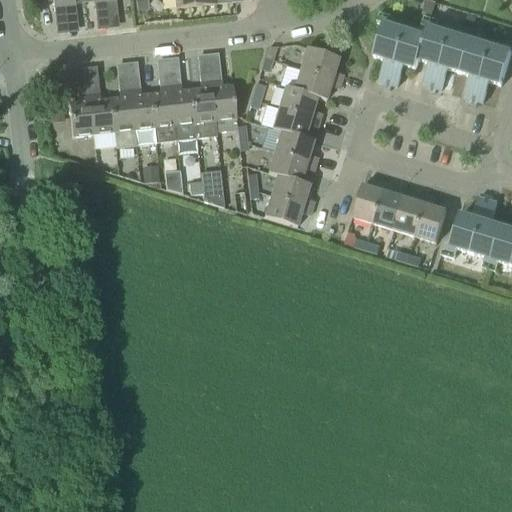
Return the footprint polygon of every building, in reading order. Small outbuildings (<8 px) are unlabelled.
[(63,0),(42,0),(43,4),(53,3),(55,17),(65,16),(63,0)] [(74,1),(80,0),(63,0),(65,16),(76,15),(74,1)] [(93,0),(95,13),(106,12),(104,0),(93,0)] [(115,0),(104,0),(106,12),(116,11),(115,0)] [(145,0),(133,0),(136,14),(147,12),(145,0)] [(174,0),(176,11),(235,5),(234,0),(174,0)] [(431,20),(436,4),(427,2),(422,17),(431,20)] [(416,72),(418,63),(431,20),(425,19),(419,38),(391,29),(394,20),(380,16),(378,25),(384,27),(374,60),(386,63),(379,84),(384,86),(383,90),(391,93),(392,88),(398,90),(404,69),(416,72)] [(477,18),(468,16),(464,29),(473,31),(477,18)] [(431,20),(418,63),(430,67),(423,88),(428,89),(427,94),(435,96),(437,92),(442,93),(448,72),(460,76),(473,34),(466,32),(463,41),(436,33),(438,23),(431,20)] [(501,89),(511,54),(511,46),(507,45),(505,54),(477,45),(479,36),(473,34),(460,76),(471,79),(465,100),(470,102),(468,106),(476,109),(478,104),(483,106),(489,85),(501,89)] [(276,50),(267,51),(264,62),(272,64),(276,50)] [(338,61),(306,51),(299,72),(341,85),(343,78),(334,76),(338,61)] [(269,74),(272,64),(264,62),(261,72),(269,74)] [(341,85),(299,72),(293,92),(317,101),(325,104),(330,89),(339,92),(341,85)] [(220,75),(209,77),(217,135),(237,133),(237,130),(232,89),(222,90),(220,75)] [(193,118),(195,142),(217,139),(217,135),(209,77),(199,78),(201,92),(190,93),(193,118)] [(172,113),(176,144),(195,142),(193,118),(190,93),(181,94),(179,80),(169,81),(172,113)] [(160,97),(150,98),(156,146),(176,144),(172,113),(169,81),(158,82),(160,97)] [(156,146),(150,98),(140,99),(139,84),(128,86),(130,101),(135,145),(136,149),(156,146)] [(110,102),(113,135),(115,147),(135,145),(130,101),(128,86),(118,87),(119,101),(110,102)] [(257,87),(253,98),(261,100),(264,89),(257,87)] [(93,137),(113,135),(110,102),(100,103),(98,89),(88,90),(93,137)] [(68,107),(72,140),(93,137),(88,90),(77,91),(79,106),(68,107)] [(278,111),(319,124),(321,117),(313,114),(317,101),(293,92),(284,90),(278,111)] [(257,112),(261,100),(253,98),(250,109),(257,112)] [(61,108),(46,110),(48,126),(63,124),(61,108)] [(317,131),(319,124),(278,111),(271,132),(280,134),(304,141),(308,128),(317,131)] [(238,142),(247,141),(246,129),(237,130),(237,133),(238,142)] [(274,155),(315,168),(317,161),(309,158),(313,144),(304,141),(280,134),(274,155)] [(248,153),(247,141),(238,142),(240,154),(248,153)] [(313,175),(315,168),(274,155),(268,176),(276,178),(300,185),(304,172),(313,175)] [(144,186),(147,186),(159,185),(158,170),(142,171),(144,186)] [(249,189),(258,188),(256,177),(248,178),(249,189)] [(166,180),(166,192),(182,196),(180,178),(166,180)] [(311,212),(313,205),(305,202),(309,188),(300,185),(276,178),(270,198),(311,212)] [(202,205),(223,211),(219,182),(200,185),(201,197),(202,205)] [(378,192),(363,187),(353,220),(374,227),(387,185),(380,183),(378,192)] [(201,197),(200,185),(189,186),(190,198),(201,197)] [(395,233),(405,200),(391,196),(394,187),(387,185),(374,227),(395,233)] [(259,201),(258,188),(249,189),(251,202),(259,201)] [(395,233),(415,240),(428,198),(421,196),(419,204),(405,200),(395,233)] [(472,221),(460,217),(451,249),(444,247),(441,257),(454,261),(457,252),(485,261),(483,270),(489,272),(502,230),(490,227),(497,206),(492,204),(493,200),(485,197),(484,202),(479,200),(472,221)] [(270,198),(264,219),(296,230),(300,216),(309,219),(311,212),(270,198)] [(436,247),(447,213),(432,209),(435,200),(428,198),(415,240),(436,247)] [(511,233),(502,230),(489,272),(496,274),(498,265),(511,269),(511,233)] [(358,241),(355,249),(365,253),(368,244),(358,241)] [(365,253),(378,256),(381,249),(368,244),(365,253)] [(398,254),(396,262),(407,266),(410,258),(398,254)] [(407,266),(419,269),(422,261),(410,258),(407,266)]
